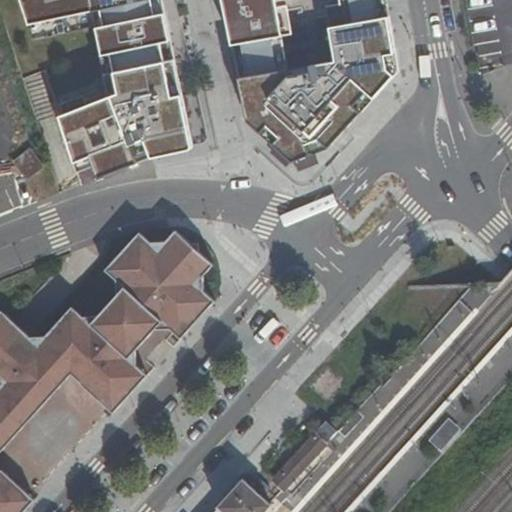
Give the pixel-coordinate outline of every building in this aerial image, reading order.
[(22,0),(29,20),(91,7),(98,6),(102,22),(94,23),(100,50),(108,49),(111,66),(116,87),(109,89),(58,109),(72,154),(88,149),(96,169),(134,155),(127,136),(141,131),(148,149),(185,142),(186,141),(187,140),(187,139),(187,138),(177,89),(168,90),(161,56),(158,38),(167,37),(161,9),(151,11),(148,0),(22,0)] [(276,0),(222,0),(231,44),(241,42),(248,75),(238,77),(248,121),(260,132),(267,124),(278,134),(271,142),(291,160),(311,152),(307,142),(318,137),(328,146),(361,109),(354,103),(366,90),(373,97),(394,73),(388,67),(385,54),(394,53),(388,15),(378,17),(375,0),(339,0),(340,3),(326,5),(329,26),(335,59),(310,63),(311,69),(288,73),(287,68),(278,70),(272,36),(283,34),(276,0)] [(14,162),(27,179),(43,167),(30,149),(14,162)] [(0,511),(9,511),(19,501),(0,483),(0,437),(8,428),(11,420),(16,414),(12,412),(23,400),(26,403),(32,396),(40,393),(70,360),(113,399),(140,370),(137,367),(137,351),(125,340),(135,329),(147,340),(157,329),(172,329),(183,339),(218,301),(205,289),(203,277),(215,264),(200,250),(199,242),(191,242),(177,230),(167,241),(153,241),(142,232),(107,270),(119,280),(119,294),(99,317),(84,318),(73,309),(46,339),(28,339),(0,313),(0,511)] [(0,483),(19,501),(9,511),(24,511),(34,502),(34,500),(0,469),(0,454),(71,377),(113,415),(148,377),(140,370),(113,399),(70,360),(40,393),(32,396),(26,403),(23,400),(12,412),(16,414),(11,420),(8,428),(0,437),(0,483)] [(325,433),(332,439),(336,436),(339,432),(331,426),(325,433)] [(325,447),(315,437),(275,481),(285,490),(325,447)] [(213,511),(265,511),(270,508),(271,506),(244,480),(213,511)]
